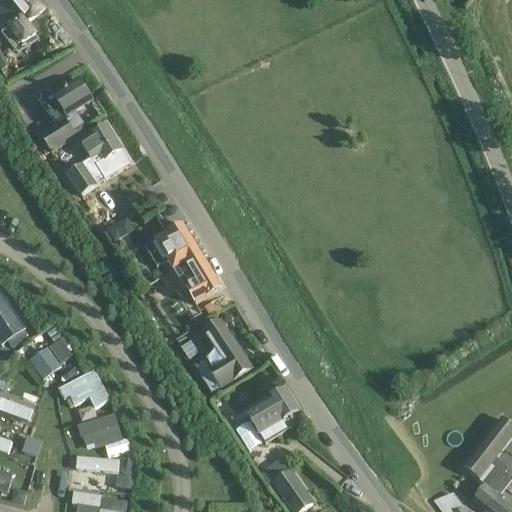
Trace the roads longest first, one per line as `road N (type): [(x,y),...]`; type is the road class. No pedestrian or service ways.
road 1 (tertiary): [(386,511),(297,389),(112,84),(51,0)]
road 2 (residential): [(511,209),(417,0)]
